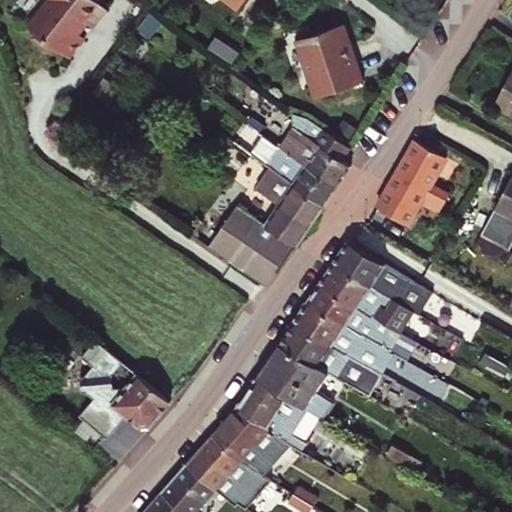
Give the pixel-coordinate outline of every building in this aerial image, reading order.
[(104,12),(88,0),(47,0),(49,1),(26,32),(34,38),(31,42),(49,55),(52,51),(67,63),(82,42),(78,38),(75,37),(83,25),(86,27),(90,30),(104,12)] [(342,24),(340,25),(351,54),(353,53),(342,24)] [(83,25),(75,37),(78,38),(86,27),(83,25)] [(340,25),(298,40),(309,70),(306,71),(316,97),(363,80),(353,53),(351,54),(340,25)] [(309,70),(298,40),(295,41),(306,71),(309,70)] [(511,73),(495,106),(511,114),(511,73)] [(323,146),(344,161),(353,149),(310,118),(304,126),(323,146)] [(297,157),(338,187),(352,167),(344,161),(323,146),(304,126),(287,149),(297,157)] [(416,139),(390,187),(441,213),(447,200),(429,190),(446,156),(416,139)] [(281,145),(267,165),(271,168),(283,177),(324,206),(338,187),(297,157),(287,149),(281,145)] [(283,177),(271,168),(258,185),(283,203),(267,225),(296,246),(324,206),(283,177)] [(511,178),(482,234),(511,250),(511,247),(511,178)] [(348,242),(335,262),(397,300),(412,278),(348,242)] [(322,282),(377,317),(389,325),(391,322),(398,327),(401,321),(404,323),(407,317),(405,315),(410,309),(397,300),(335,262),(322,282)] [(397,300),(410,309),(425,286),(412,278),(397,300)] [(322,282),(309,300),(364,336),(367,334),(383,344),(387,346),(398,327),(391,322),(389,325),(377,317),(322,282)] [(364,336),(309,300),(295,321),(348,353),(370,367),(383,344),(367,334),(364,336)] [(295,321),(281,342),(319,366),(325,357),(330,350),(344,360),(348,353),(295,321)] [(319,366),(281,342),(257,378),(298,401),(328,418),(339,402),(318,388),(328,372),(319,366)] [(325,357),(319,366),(328,372),(334,375),(340,366),(325,357)] [(151,428),(173,403),(138,372),(113,404),(140,428),(151,428)] [(283,425),(287,419),(298,401),(257,378),(237,408),(290,441),(317,459),(326,446),(311,436),(308,441),(283,425)] [(213,434),(245,462),(262,472),(290,441),(237,408),(213,434)] [(308,441),(311,436),(287,419),(283,425),(308,441)] [(188,462),(218,488),(228,477),(241,486),(247,479),(267,495),(274,485),(245,462),(213,434),(188,462)] [(393,441),(386,452),(405,463),(411,453),(393,441)] [(188,462),(163,491),(186,511),(197,511),(218,488),(188,462)] [(186,511),(163,491),(142,511),(186,511)] [(228,497),(238,507),(239,507),(243,502),(232,492),(228,497)]
